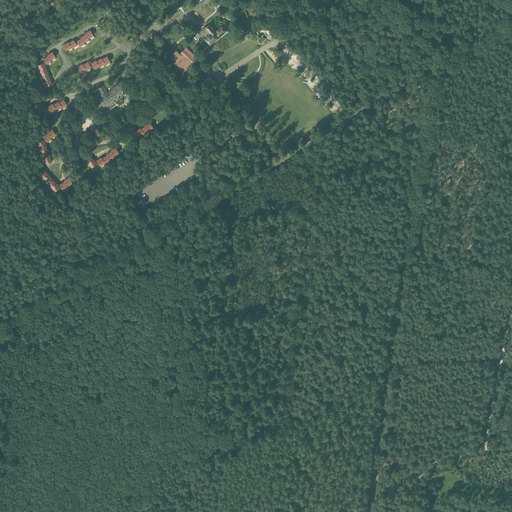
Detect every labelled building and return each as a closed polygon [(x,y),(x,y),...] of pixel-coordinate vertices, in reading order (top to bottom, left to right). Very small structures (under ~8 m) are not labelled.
[(208,25),(205,27),(204,26),(200,30),(200,31),(200,32),(197,34),(194,36),(197,40),(198,39),(199,40),(200,42),(199,43),(200,44),(199,45),(201,47),(200,47),(202,49),(204,50),(210,45),(227,32),(221,25),(216,30),(210,23),(209,23),(208,25)] [(270,36),(275,31),(271,26),(260,26),(260,32),(263,33),(265,33),(266,33),(267,33),(270,36)] [(89,38),(93,35),(90,29),(84,33),(85,34),(80,37),(81,38),(76,41),(79,47),(85,43),(84,42),(89,39),(89,38)] [(77,45),(73,39),(68,42),(68,41),(62,45),(66,50),(71,47),(71,48),(77,45)] [(176,50),(169,58),(182,71),(183,72),(192,64),(194,65),(197,61),(196,60),(197,58),(186,47),(180,53),(176,50)] [(44,61),(46,64),(51,61),(51,60),(56,57),(52,51),(46,54),(47,55),(44,57),(42,58),(44,61)] [(96,60),(90,63),(94,69),(98,66),(99,67),(104,64),(105,65),(110,61),(107,56),(102,59),(101,58),(96,61),(96,60)] [(47,87),(52,83),(50,79),(50,78),(47,73),(48,73),(45,68),(46,67),(43,61),(37,65),(40,70),(39,71),(42,75),(41,76),(44,81),(43,81),(47,87)] [(77,67),(80,72),(85,69),(86,70),(91,67),(88,61),(83,64),(82,63),(77,67)] [(219,96),(221,95),(224,92),(213,78),(211,76),(205,80),(211,87),(204,92),(213,102),(219,97),(219,96)] [(103,84),(93,91),(94,93),(95,94),(94,95),(97,100),(96,100),(97,102),(95,103),(101,114),(102,113),(103,113),(104,113),(105,113),(106,113),(107,113),(108,112),(109,111),(109,110),(110,110),(110,109),(110,108),(116,104),(115,102),(117,101),(117,100),(121,97),(126,93),(125,92),(128,91),(122,80),(116,83),(117,84),(112,87),(112,88),(108,91),(108,93),(107,93),(106,90),(107,90),(103,84)] [(61,108),(67,105),(63,99),(58,102),(58,101),(53,104),(52,103),(47,106),(50,112),(55,109),(56,110),(61,107),(61,108)] [(45,112),(48,110),(45,105),(44,105),(41,100),(35,104),(38,109),(39,109),(42,114),(45,112)] [(131,131),(136,127),(133,121),(132,122),(131,120),(130,119),(129,117),(123,121),(126,126),(127,126),(130,129),(131,131)] [(148,130),(153,127),(150,121),(144,125),(145,126),(140,128),(140,127),(135,130),(134,129),(129,133),(132,139),(137,136),(138,137),(143,134),(143,135),(149,131),(148,130)] [(44,138),(46,142),(51,138),(51,137),(56,135),(52,129),(47,132),(47,133),(42,136),(44,138)] [(43,159),(46,164),(52,161),(49,156),(50,155),(47,150),(48,150),(45,145),(46,145),(43,139),(37,142),(40,147),(39,148),(42,153),(41,153),(44,158),(43,159)] [(119,153),(116,147),(110,150),(110,151),(106,154),(106,155),(102,157),(101,156),(96,160),(98,163),(99,166),(104,163),(104,164),(110,160),(114,157),(114,156),(118,153),(119,153)] [(91,167),(97,164),(93,158),(92,159),(90,155),(89,154),(84,157),(87,163),(88,162),(91,167)] [(54,191),(60,188),(56,182),(56,183),(53,178),(52,179),(49,174),(48,174),(45,169),(39,173),(42,178),(43,178),(46,183),(47,182),(50,187),(51,186),(54,191)] [(67,186),(72,183),(68,177),(67,178),(63,180),(64,181),(59,184),(61,187),(62,190),(68,187),(67,186)]
